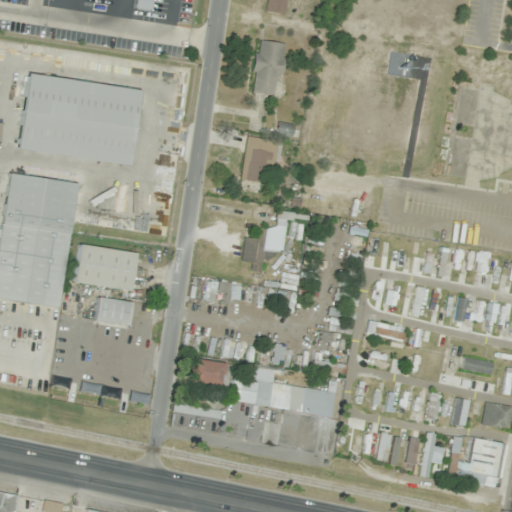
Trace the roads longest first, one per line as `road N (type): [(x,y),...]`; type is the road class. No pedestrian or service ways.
road 1 (residential): [(146,485),(221,0)]
road 2 (primary): [(0,456),(275,511)]
